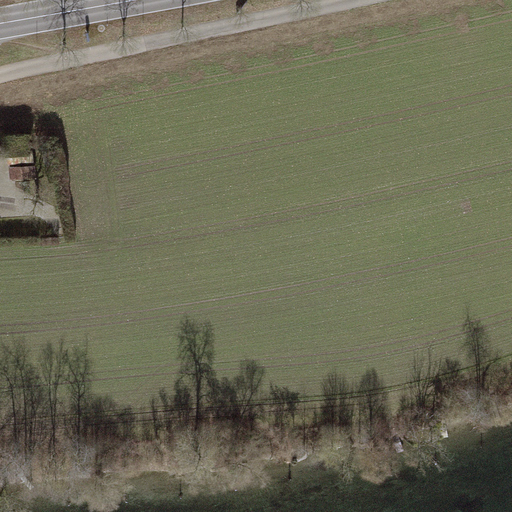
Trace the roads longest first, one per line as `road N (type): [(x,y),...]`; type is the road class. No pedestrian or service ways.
road 1 (track): [(0,435),(373,403),(511,368)]
road 2 (secondary): [(0,22),(125,0)]
